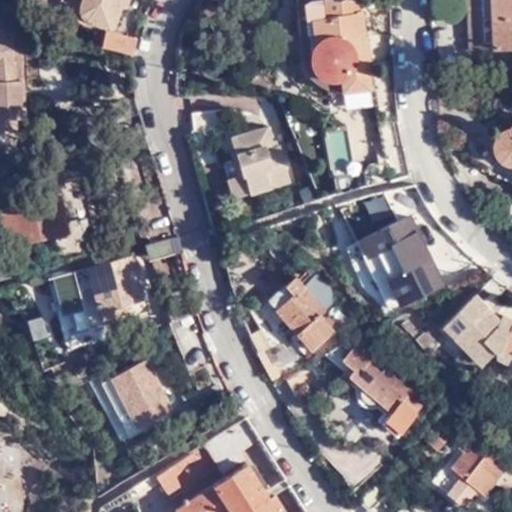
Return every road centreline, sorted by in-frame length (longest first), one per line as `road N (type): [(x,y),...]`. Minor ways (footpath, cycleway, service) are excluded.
road 1 (residential): [(175,0),(162,22),(153,72),(217,314),(331,511)]
road 2 (residential): [(410,0),(420,160),(511,259)]
